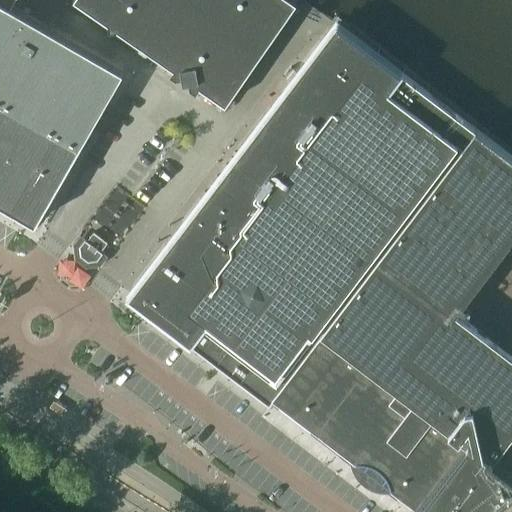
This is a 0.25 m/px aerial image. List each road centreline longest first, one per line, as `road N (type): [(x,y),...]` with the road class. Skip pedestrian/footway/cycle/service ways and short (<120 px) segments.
road 1 (tertiary): [(196,511),(50,417),(0,401)]
road 2 (tertiary): [(0,402),(157,511)]
